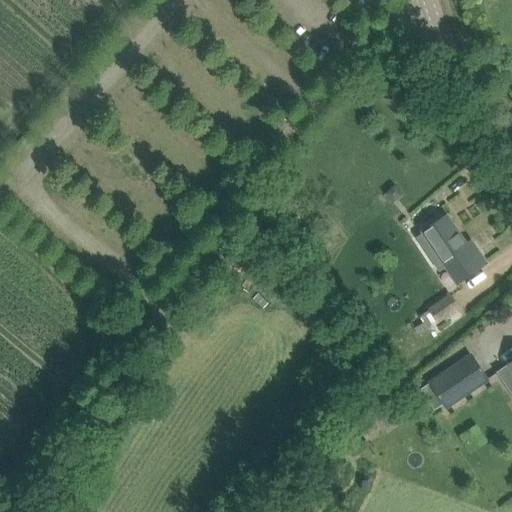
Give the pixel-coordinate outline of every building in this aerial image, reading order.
[(394,186),(386,194),(390,199),(396,199),(402,195),(394,186)] [(423,232),(417,236),(439,269),(445,265),(456,281),(485,262),(475,248),(470,251),(445,215),(422,231),(423,232)] [(329,266),(349,278),(360,261),(340,249),(329,266)] [(451,295),(420,315),(424,321),(428,327),(459,307),(451,295)] [(470,352),(427,382),(446,409),(489,380),(470,352)]
